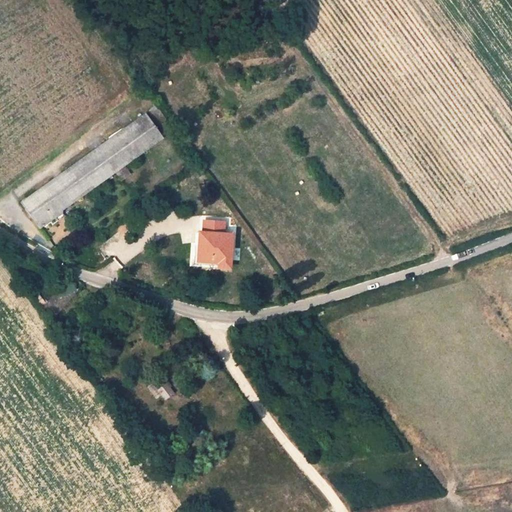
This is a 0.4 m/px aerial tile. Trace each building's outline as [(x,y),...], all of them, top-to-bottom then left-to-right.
[(143,114),(23,204),(43,228),(56,218),(61,223),(72,215),(67,210),(162,138),(143,114)] [(230,236),(199,234),(198,262),(217,263),(217,269),(229,269),(230,236)] [(67,282),(47,304),(37,293),(31,298),(48,321),(60,310),(77,290),(67,282)] [(94,362),(86,351),(76,359),(85,369),(94,362)] [(151,384),(166,403),(175,396),(160,377),(151,384)]
